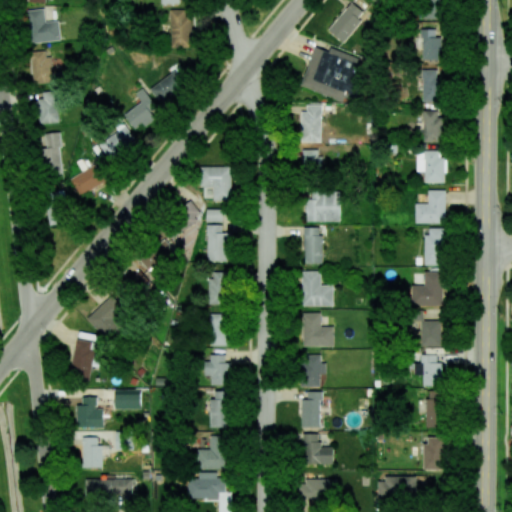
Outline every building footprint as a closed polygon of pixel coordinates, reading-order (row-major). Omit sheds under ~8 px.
[(422,0),(422,19),(441,19),(440,0),(422,0)] [(363,12),(352,2),(328,29),(343,42),(362,22),(358,18),(363,12)] [(58,21),(45,22),(44,8),(26,10),(30,43),(60,40),(58,21)] [(171,48),(191,47),(190,10),(170,10),(171,48)] [(421,59),(442,59),(441,29),(421,29),(421,59)] [(300,85),(340,100),(343,93),(350,96),(364,60),(346,53),(344,58),(315,46),(300,85)] [(31,51),(32,82),(51,81),(50,51),(31,51)] [(150,90),(162,105),(187,84),(175,69),(150,90)] [(422,101),(441,101),(440,69),(421,70),(422,101)] [(135,93),(141,102),(124,114),(136,130),(161,112),(143,88),(135,93)] [(37,123),(58,123),(59,92),(38,91),(37,123)] [(300,112),(301,134),(321,134),(320,104),(306,105),(307,111),(300,112)] [(422,142),(441,142),(442,111),(423,110),(422,142)] [(138,145),(126,126),(99,143),(111,162),(138,145)] [(45,133),(46,148),(42,148),(44,175),(61,174),(60,132),(45,133)] [(302,170),(323,169),(322,151),(302,152),(302,170)] [(425,183),(443,182),(443,151),(417,151),(417,171),(424,171),(425,183)] [(77,196),(105,184),(97,165),(69,178),(77,196)] [(199,166),(199,187),(213,187),(213,201),(230,201),(231,167),(199,166)] [(305,221),(339,222),(339,190),(311,189),(311,199),(305,199),(305,221)] [(445,190),(428,190),(428,204),(415,204),(415,223),(445,223),(445,190)] [(63,191),(48,191),(47,224),(62,224),(63,191)] [(222,209),(206,209),(206,222),(222,222),(222,209)] [(222,225),(207,224),(206,261),(230,261),(230,233),(222,232),(222,225)] [(304,263),(321,264),(322,227),(304,227),(304,263)] [(426,265),(444,264),(443,228),(425,228),(426,265)] [(140,258),(148,271),(174,253),(166,241),(140,258)] [(128,271),(124,277),(145,292),(153,280),(138,269),(134,275),(128,271)] [(302,306),(333,305),(333,285),(320,285),(320,271),(301,271),(302,306)] [(412,285),(411,305),(443,306),(443,271),(425,271),(424,285),(412,285)] [(209,272),(208,303),(228,304),(228,272),(209,272)] [(87,318),(108,341),(126,324),(120,319),(128,312),(111,295),(87,318)] [(321,313),(302,312),(302,346),(333,346),(334,326),(320,326),(321,313)] [(209,313),(208,345),(228,346),(228,314),(209,313)] [(443,320),(421,320),(421,346),(442,346),(443,320)] [(91,379),(95,342),(75,340),(71,377),(91,379)] [(211,385),(228,384),(227,354),(206,355),(206,376),(211,376),(211,385)] [(320,387),(320,374),(325,374),(326,362),(321,362),(321,355),(307,354),(307,362),(300,362),(300,386),(320,387)] [(423,385),(442,385),(442,363),(436,363),(436,354),(421,355),(421,363),(414,363),(415,374),(423,374),(423,385)] [(141,408),(140,389),(115,390),(115,409),(141,408)] [(211,426),(228,426),(228,391),(211,391),(211,426)] [(321,426),(320,391),(307,392),(307,400),(301,400),(302,427),(321,426)] [(443,427),(444,392),(427,391),(425,427),(443,427)] [(103,408),(96,408),(96,397),(82,397),(82,405),(76,405),(77,427),(103,427),(103,408)] [(332,464),(333,447),(320,447),(320,434),(302,434),(302,464),(332,464)] [(197,468),(226,469),(227,435),(211,435),(211,449),(197,449),(197,468)] [(101,468),(102,445),(97,445),(97,437),(82,437),(82,467),(101,468)] [(443,470),(444,437),(424,437),(423,469),(443,470)] [(225,496),(224,472),(198,472),(199,478),(187,478),(188,497),(225,496)] [(378,477),(378,498),(427,498),(427,477),(378,477)] [(85,479),(85,497),(132,496),(132,478),(85,479)] [(298,480),(298,500),(336,499),(335,479),(298,480)]
